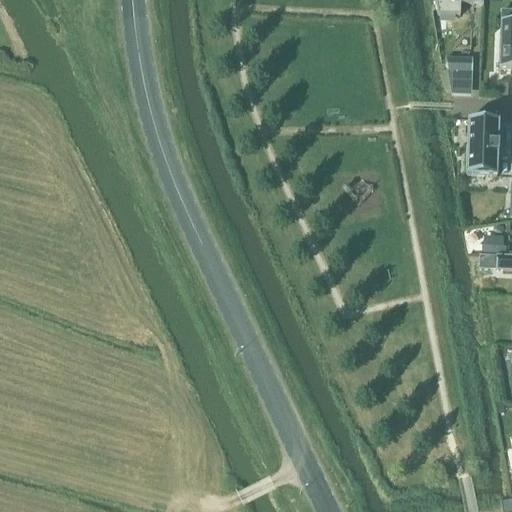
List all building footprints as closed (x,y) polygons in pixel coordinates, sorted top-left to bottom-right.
[(482,0),(433,0),(437,18),(459,18),(460,5),(473,6),(472,8),(482,9),(482,0)] [(500,31),(499,31),(498,73),(511,73),(511,27),(500,27),(500,31)] [(472,62),(444,61),(447,73),(472,74),(472,62)] [(498,123),(467,122),(465,178),(495,179),(498,123)] [(495,272),(511,272),(511,258),(495,258),(495,272)]
